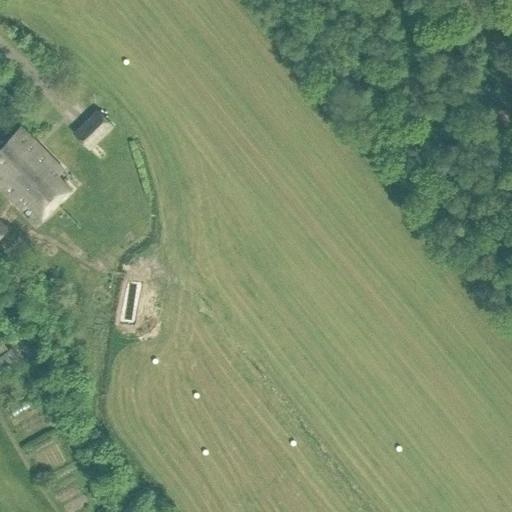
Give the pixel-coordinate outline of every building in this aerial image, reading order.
[(97,110),(74,132),(89,148),(112,125),(97,110)] [(0,169),(13,157),(32,138),(21,126),(8,139),(0,130),(0,169)] [(13,157),(57,203),(72,189),(58,175),(63,170),(32,138),(13,157)] [(43,217),(57,203),(13,157),(0,169),(0,184),(23,208),(29,203),(43,217)] [(68,477),(48,487),(59,508),(79,498),(68,477)]
